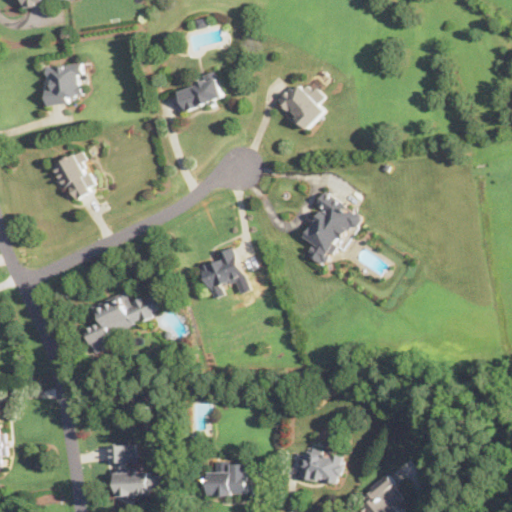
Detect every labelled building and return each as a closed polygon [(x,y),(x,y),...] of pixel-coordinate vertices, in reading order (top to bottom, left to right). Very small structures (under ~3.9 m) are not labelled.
[(50,101),(88,97),(85,61),(47,64),(50,101)] [(181,89),(188,109),(227,96),(218,69),(200,74),(203,82),(181,89)] [(308,128),(329,110),(321,101),(328,95),(314,80),(306,87),(299,79),(279,97),(308,128)] [(73,200),(97,189),(93,181),(99,178),(85,149),(56,162),(73,200)] [(345,248),(367,213),(327,188),(317,205),(324,209),(307,236),(316,241),(309,251),(327,262),(338,244),(345,248)] [(202,264),(211,289),(248,276),(237,245),(216,252),(218,258),(202,264)] [(98,351),(115,344),(111,332),(167,311),(159,290),(134,300),(130,289),(93,303),(100,323),(89,327),(98,351)] [(10,454),(7,428),(2,429),(0,413),(0,464),(3,464),(2,455),(10,454)] [(120,494),(161,492),(161,470),(141,470),(139,442),(111,443),(112,461),(119,461),(120,494)] [(302,475),(340,484),(347,453),(309,444),(302,475)] [(249,492),(249,461),(231,461),(231,471),(211,471),(211,492),(249,492)] [(364,511),(401,511),(386,492),(397,483),(390,474),(365,493),(371,501),(362,508),(364,511)]
